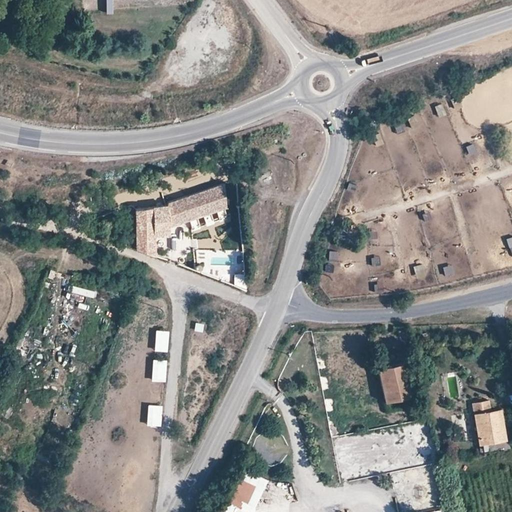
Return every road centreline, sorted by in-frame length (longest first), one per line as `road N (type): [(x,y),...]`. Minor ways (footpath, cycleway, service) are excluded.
road 1 (tertiary): [(300,92),(205,128),(134,142),(0,132)]
road 2 (track): [(0,216),(93,237),(272,313)]
road 3 (tertiary): [(511,293),(383,317),(324,316),(277,302)]
road 4 (track): [(181,276),(163,481),(170,511)]
road 5 (tertiary): [(277,302),(176,511)]
road 6 (tertiary): [(325,104),(340,137),(336,159),(277,302)]
road 7 (tertiary): [(339,76),(511,18)]
